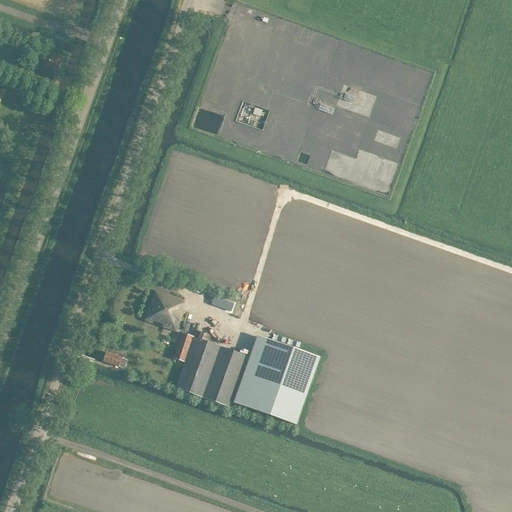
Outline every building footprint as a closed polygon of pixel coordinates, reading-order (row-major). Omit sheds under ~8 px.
[(44,65),(58,70),(63,57),(48,52),(44,65)] [(350,84),(348,93),(357,95),(359,86),(350,84)] [(326,95),(323,102),(336,107),(339,100),(326,95)] [(265,111),(268,101),(259,99),(256,108),(265,111)] [(211,277),(208,283),(217,287),(220,282),(211,277)] [(145,320),(177,331),(185,309),(183,309),(185,302),(184,302),(185,301),(155,291),(145,320)] [(176,388),(228,407),(246,355),(181,332),(172,357),(185,362),(176,388)] [(233,402),(295,424),(307,392),(319,356),(256,334),(233,402)] [(102,362),(117,367),(118,366),(124,368),(127,359),(106,352),(102,362)]
